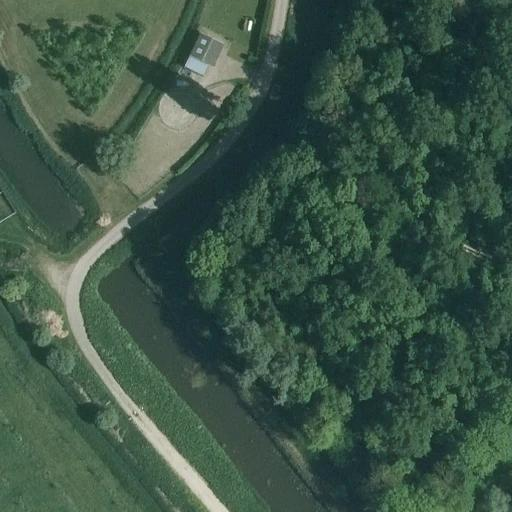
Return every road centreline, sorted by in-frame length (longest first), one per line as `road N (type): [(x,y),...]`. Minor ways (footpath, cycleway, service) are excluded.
road 1 (unclassified): [(284,0),(273,63),(243,130),(93,252),(76,278),(75,324),(100,369)]
road 2 (track): [(216,511),(100,369)]
